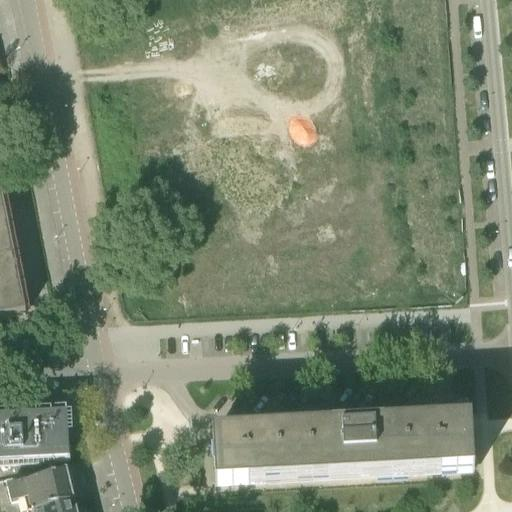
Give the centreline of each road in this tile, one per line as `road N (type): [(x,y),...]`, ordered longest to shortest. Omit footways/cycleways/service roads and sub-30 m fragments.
road 1 (residential): [(98,374),(511,356)]
road 2 (residential): [(25,0),(98,374)]
road 3 (residential): [(485,0),(511,289)]
road 4 (residential): [(98,374),(131,511)]
